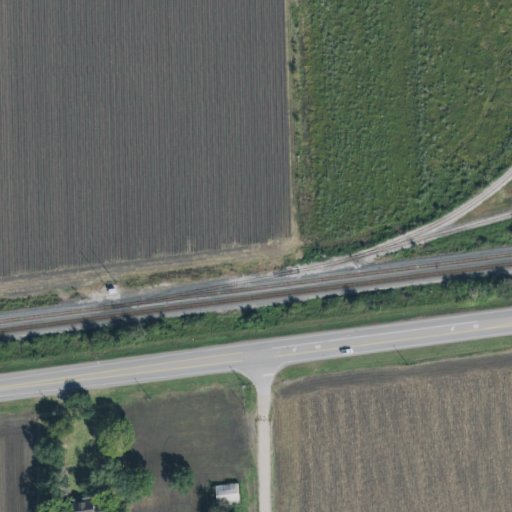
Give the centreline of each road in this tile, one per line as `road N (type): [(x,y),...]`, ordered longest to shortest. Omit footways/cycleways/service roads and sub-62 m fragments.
road 1 (primary): [(0,390),(511,325)]
road 2 (residential): [(271,511),(267,358)]
